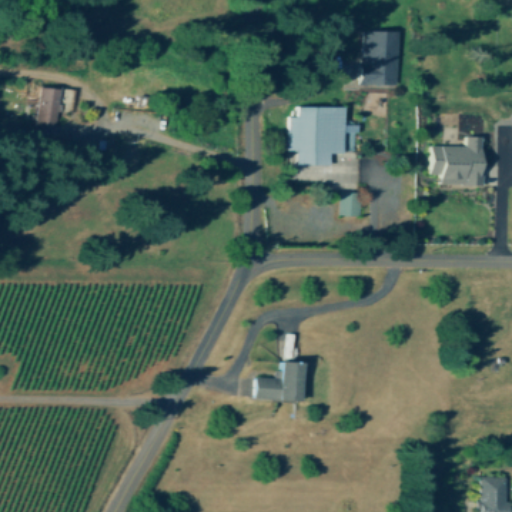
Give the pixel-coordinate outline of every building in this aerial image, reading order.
[(397,30),(362,29),(360,83),(395,84),(397,30)] [(71,110),(74,89),(40,83),(34,122),(54,125),(57,108),(71,110)] [(295,163),(329,163),(329,150),(355,150),(355,122),(343,122),(343,105),(296,104),(296,114),(287,114),(287,148),(295,148),(295,163)] [(464,144),(431,143),(430,172),(440,172),(440,182),(480,183),(481,135),(464,134),(464,144)] [(359,190),(337,191),(338,213),(359,213),(359,190)] [(299,398),(301,359),(280,358),(280,368),(273,368),(272,375),(254,374),(253,396),(299,398)] [(506,475),(481,474),(479,511),(510,511),(510,499),(506,499),(506,475)]
